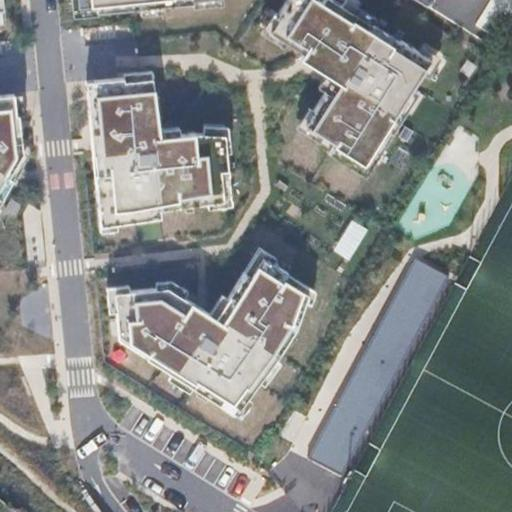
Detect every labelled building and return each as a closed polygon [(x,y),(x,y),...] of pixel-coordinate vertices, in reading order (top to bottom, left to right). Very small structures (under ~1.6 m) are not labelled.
[(0,0),(0,28),(16,28),(13,0),(0,0)] [(75,0),(79,31),(231,11),(229,0),(75,0)] [(325,202),(342,212),(442,53),(358,0),(296,0),(273,39),(333,77),(279,163),(328,195),(325,202)] [(498,46),(511,24),(511,0),(423,0),(428,3),(498,46)] [(169,75),(89,79),(107,228),(188,219),(187,214),(194,213),(193,202),(232,198),(222,111),(197,112),(193,94),(181,81),(169,75)] [(0,205),(32,157),(23,84),(0,85),(0,205)] [(240,416),(317,289),(289,273),(293,266),(282,261),(279,265),(252,249),(198,322),(151,288),(94,295),(102,341),(200,391),(197,396),(208,401),(210,397),(240,416)] [(439,279),(407,262),(299,460),(308,464),(332,477),(439,279)]
